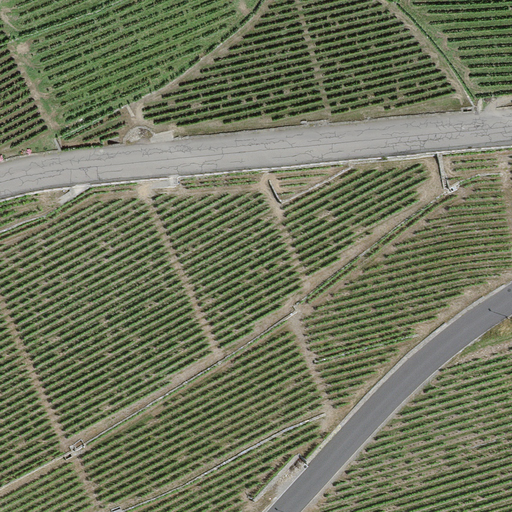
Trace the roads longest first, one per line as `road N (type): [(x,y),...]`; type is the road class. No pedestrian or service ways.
road 1 (unclassified): [(0,189),(105,167),(511,127)]
road 2 (residential): [(511,302),(412,371),(278,511)]
